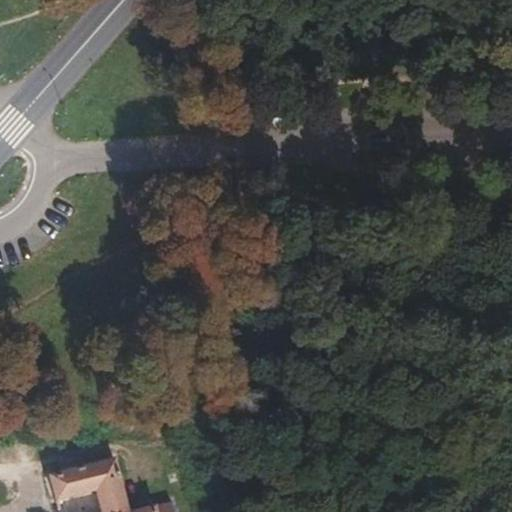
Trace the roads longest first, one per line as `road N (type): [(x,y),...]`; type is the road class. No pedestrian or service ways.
road 1 (unclassified): [(47,158),(511,142)]
road 2 (track): [(255,154),(256,215),(271,280),(335,365),(406,391),(511,414)]
road 3 (track): [(255,154),(257,90),(511,76)]
road 4 (track): [(511,198),(256,215)]
road 5 (secondary): [(20,109),(116,0)]
